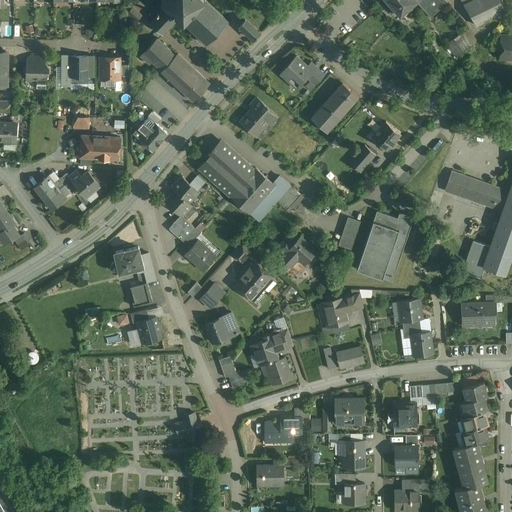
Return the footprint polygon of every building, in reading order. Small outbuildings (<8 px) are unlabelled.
[(228,22),(204,0),(162,0),(161,1),(167,6),(166,7),(165,6),(164,7),(165,8),(151,23),(163,34),(179,17),(207,44),(228,22)] [(417,1),(415,0),(386,0),(400,16),(400,15),(416,1),(417,1)] [(448,2),(445,0),(415,0),(417,1),(416,1),(431,17),(448,2)] [(472,0),(464,4),(477,26),(505,12),(499,0),(472,0)] [(142,16),(132,7),(127,13),(137,22),(142,16)] [(260,32),(245,19),(238,27),(252,40),(260,32)] [(461,33),(447,42),(456,56),(471,47),(461,33)] [(511,35),(502,35),(502,45),(504,45),(503,58),(511,58),(511,35)] [(175,55),(157,38),(140,56),(149,64),(152,62),(161,70),(175,55)] [(196,70),(177,53),(175,55),(194,73),(196,70)] [(41,56),(30,55),(27,60),(27,76),(29,78),(35,78),(37,80),(46,81),(47,70),(48,69),(45,65),(44,65),(45,59),(41,56)] [(194,73),(175,55),(161,70),(194,101),(208,86),(194,73)] [(88,57),(71,56),(71,76),(80,76),(88,76),(88,59),(88,57)] [(296,56),(280,74),(297,88),(306,78),(314,69),(310,65),(312,63),(311,62),(308,66),(296,56)] [(120,57),(100,57),(100,79),(101,79),(114,79),(120,79),(120,76),(120,65),(120,57)] [(325,75),(312,63),(310,65),(314,69),(306,78),(315,86),(325,75)] [(129,65),(120,65),(120,76),(129,76),(129,65)] [(210,84),(196,70),(194,73),(208,86),(210,84)] [(46,81),(37,80),(36,88),(46,89),(46,81)] [(342,83),(311,118),(327,132),(359,97),(342,83)] [(278,116),(257,97),(250,105),(253,108),(240,123),(257,137),(257,136),(255,134),(267,120),(271,124),(271,123),(278,116)] [(12,101),(0,100),(0,112),(12,113),(12,101)] [(153,111),(148,115),(155,122),(157,124),(161,119),(153,111)] [(148,115),(133,133),(140,139),(155,122),(148,115)] [(89,117),(74,116),(73,125),(80,125),(88,126),(88,127),(89,127),(89,117)] [(267,120),(255,134),(257,136),(257,137),(260,140),(273,126),(271,123),(271,124),(267,120)] [(0,121),(0,140),(5,141),(5,139),(16,139),(16,141),(18,123),(0,121)] [(155,122),(140,139),(152,151),(168,133),(157,124),(155,122)] [(386,122),(372,137),(386,150),(401,135),(386,122)] [(120,138),(81,135),(80,157),(119,159),(120,138)] [(254,169),(225,143),(221,148),(217,144),(205,158),(206,159),(199,168),(230,196),(254,169)] [(365,145),(350,162),(360,172),(375,154),(365,145)] [(254,169),(230,196),(249,212),(274,184),(256,167),(254,169)] [(82,176),(77,171),(70,177),(79,188),(86,196),(99,185),(88,171),(82,176)] [(70,177),(67,173),(62,177),(67,183),(74,192),(79,188),(70,177)] [(206,182),(197,175),(193,179),(202,187),(206,182)] [(508,196),(450,175),(445,190),(503,211),(491,246),(490,248),(511,255),(511,250),(511,185),(509,194),(508,196)] [(48,176),(35,186),(45,200),(59,189),(54,183),(48,176)] [(274,184),(249,212),(259,221),(291,185),(281,176),(274,184)] [(62,177),(54,183),(59,189),(67,183),(62,177)] [(190,183),(182,177),(172,188),(175,190),(189,202),(198,191),(190,183)] [(202,187),(193,179),(190,183),(198,191),(202,187)] [(302,196),(292,186),(278,202),(292,215),(292,214),(288,211),(302,196)] [(59,189),(45,200),(52,209),(66,198),(59,189)] [(189,202),(175,190),(166,201),(181,215),(182,215),(191,204),(189,202)] [(3,205),(0,206),(0,228),(2,231),(12,224),(15,223),(3,205)] [(412,223),(377,211),(357,269),(382,278),(392,281),(412,223)] [(181,215),(170,228),(183,241),(195,228),(182,215),(181,215)] [(349,217),(339,246),(351,250),(361,221),(349,217)] [(12,224),(2,231),(0,231),(0,235),(5,243),(19,234),(12,224)] [(201,232),(196,227),(186,239),(191,244),(201,232)] [(24,233),(14,240),(18,245),(26,239),(28,238),(24,233)] [(288,235),(275,249),(283,256),(295,242),(288,235)] [(283,256),(281,257),(291,266),(299,258),(305,264),(317,251),(305,241),(306,241),(300,236),(295,242),(283,256)] [(26,239),(18,245),(21,250),(29,244),(26,239)] [(205,245),(198,239),(185,254),(194,262),(194,261),(203,269),(202,269),(203,270),(216,255),(215,255),(215,256),(204,246),(205,245)] [(491,246),(473,240),(463,271),(480,277),(484,267),(504,273),(511,255),(490,248),(491,246)] [(242,242),(233,253),(238,257),(247,247),(242,242)] [(139,247),(124,250),(115,252),(117,261),(117,262),(119,272),(120,272),(143,267),(143,266),(141,255),(139,247)] [(247,247),(238,257),(243,262),(253,251),(247,247)] [(149,253),(141,255),(143,266),(143,267),(144,271),(153,269),(149,253)] [(271,276),(254,261),(248,268),(249,268),(245,272),(244,272),(261,287),(271,276)] [(114,272),(117,273),(119,272),(117,262),(115,263),(113,264),(111,266),(111,268),(111,269),(113,271),(114,272)] [(153,269),(144,271),(147,283),(148,282),(156,280),(153,269)] [(144,271),(137,273),(140,284),(147,283),(144,271)] [(244,273),(241,277),(240,277),(234,283),(251,299),(261,287),(244,272),(244,273)] [(271,276),(261,287),(265,291),(266,290),(268,291),(276,282),(272,278),(272,277),(271,276)] [(140,284),(131,287),(135,306),(153,301),(148,282),(147,283),(140,284)] [(202,287),(196,282),(187,291),(193,297),(202,287)] [(214,283),(209,289),(214,293),(219,288),(214,283)] [(261,287),(251,299),(252,300),(253,299),(257,303),(266,294),(264,293),(265,291),(261,287)] [(219,288),(214,293),(219,298),(224,292),(219,288)] [(214,293),(209,289),(201,298),(211,307),(219,298),(214,293)] [(360,289),(351,289),(355,305),(363,303),(360,289)] [(397,319),(396,298),(405,298),(404,290),(391,290),(393,320),(397,319)] [(343,297),(322,302),(328,326),(330,325),(347,321),(348,321),(343,297)] [(420,298),(398,300),(399,310),(401,310),(402,320),(401,320),(401,321),(402,321),(418,319),(422,318),(421,318),(420,308),(421,308),(420,298)] [(486,302),(462,303),(462,325),(478,324),(478,321),(494,321),(494,324),(495,324),(494,311),(496,311),(496,302),(486,302)] [(133,323),(137,322),(143,343),(146,345),(150,344),(152,340),(162,338),(156,316),(149,318),(147,309),(131,313),(133,323)] [(231,312),(221,317),(205,324),(213,342),(239,332),(231,312)] [(116,316),(118,325),(130,323),(127,313),(116,316)] [(418,319),(402,321),(403,327),(419,325),(418,319)] [(347,321),(330,325),(332,333),(349,329),(347,321)] [(419,332),(419,325),(403,327),(404,337),(404,338),(412,337),(412,334),(411,334),(411,333),(419,332)] [(293,345),(288,329),(282,331),(288,347),(293,345)] [(282,331),(276,333),(279,343),(283,349),(288,347),(282,331)] [(419,332),(411,333),(411,334),(412,334),(412,337),(413,345),(414,356),(433,354),(430,331),(419,332)] [(279,343),(276,333),(271,335),(276,351),(283,349),(279,343)] [(380,333),(370,335),(372,345),(382,343),(380,333)] [(271,335),(264,337),(265,340),(250,345),(253,355),(256,354),(260,365),(265,363),(279,358),(276,351),(271,335)] [(412,337),(404,338),(404,337),(401,338),(404,355),(405,360),(415,359),(414,356),(413,345),(412,337)] [(360,346),(336,351),(340,367),(364,362),(360,346)] [(38,360),(38,358),(37,356),(36,355),(35,354),(33,353),(31,354),(29,355),(28,356),(27,358),(28,360),(29,362),(31,363),(33,364),(35,363),(36,362),(38,360)] [(331,353),(325,354),(328,368),(335,367),(331,353)] [(230,356),(219,359),(221,366),(232,362),(230,356)] [(279,358),(265,363),(272,384),(292,377),(285,356),(279,358)] [(232,362),(221,366),(225,377),(228,376),(236,373),(232,362)] [(236,373),(228,376),(231,382),(243,378),(241,372),(236,373)] [(476,377),(461,381),(463,387),(464,387),(478,383),(476,377)] [(243,378),(231,382),(233,389),(245,384),(243,378)] [(461,381),(447,382),(448,392),(462,388),(462,387),(463,387),(461,381)] [(478,383),(464,387),(468,400),(484,396),(488,395),(484,381),(478,383)] [(468,400),(462,402),(466,415),(484,411),(487,410),(484,396),(468,400)] [(352,398),(352,400),(335,400),(336,419),(352,419),(352,423),(364,423),(363,398),(352,398)] [(407,403),(407,404),(394,404),(394,403),(393,403),(394,425),(395,425),(395,423),(407,423),(407,425),(416,425),(416,402),(407,403)] [(331,409),(323,409),(323,423),(331,423),(331,409)] [(466,415),(462,416),(465,430),(484,425),(487,424),(484,411),(466,415)] [(195,412),(183,415),(185,421),(175,423),(177,434),(187,432),(189,440),(190,440),(189,436),(200,434),(199,429),(203,428),(201,419),(196,420),(195,412)] [(281,420),(265,421),(265,442),(293,442),(293,431),(301,431),(301,416),(281,416),(281,420)] [(331,433),(331,423),(323,423),(323,433),(331,433)] [(465,430),(462,431),(465,444),(453,447),(453,448),(476,441),(477,442),(484,440),(488,439),(484,425),(465,430)] [(351,433),(338,433),(338,444),(345,444),(345,440),(351,440),(351,433)] [(405,435),(406,444),(394,444),(394,466),(418,465),(418,444),(418,435),(405,435)] [(434,435),(425,436),(425,444),(435,443),(434,435)] [(351,440),(345,440),(345,444),(345,454),(344,454),(344,467),(365,467),(365,466),(364,466),(364,441),(365,441),(365,440),(351,440)] [(476,441),(453,448),(456,458),(459,458),(464,476),(461,476),(464,487),(478,484),(478,483),(487,481),(477,442),(476,441)] [(274,465),(257,465),(257,484),(283,484),(283,466),(283,465),(274,465)] [(347,473),(335,473),(335,484),(344,484),(344,483),(347,483),(347,473)] [(355,483),(355,473),(347,473),(347,483),(355,483)] [(427,479),(402,479),(403,489),(418,489),(418,490),(427,490),(427,479)] [(347,483),(344,483),(344,484),(344,503),(364,503),(364,483),(355,483),(347,483)] [(486,511),(478,484),(464,487),(455,489),(455,490),(458,489),(460,496),(457,497),(461,511),(486,511)] [(418,489),(403,489),(403,494),(394,494),(395,510),(419,509),(418,490),(418,489)]
